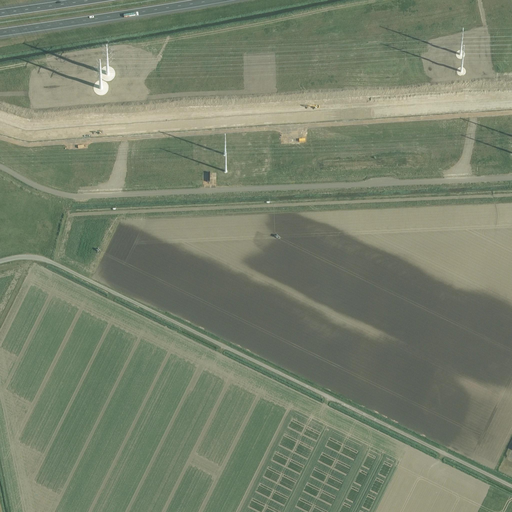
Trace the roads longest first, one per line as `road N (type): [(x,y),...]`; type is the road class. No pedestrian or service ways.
road 1 (unclassified): [(511,488),(49,260),(0,262)]
road 2 (motorway): [(0,32),(225,0)]
